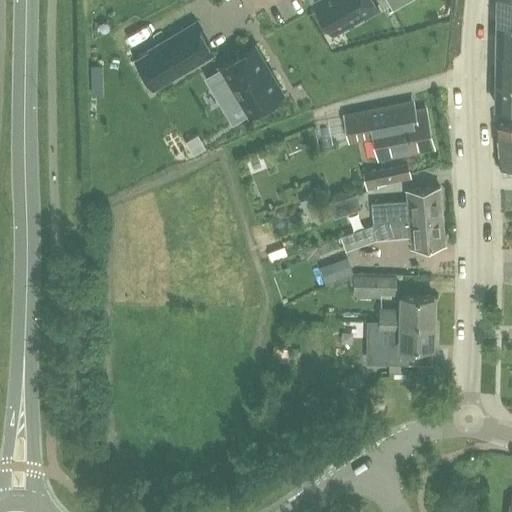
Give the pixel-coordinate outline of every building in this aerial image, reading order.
[(317,0),(314,2),(333,33),(348,24),(350,27),(354,24),(353,22),(362,16),(364,19),(379,10),(373,0),(317,0)] [(511,0),(497,0),(497,21),(511,21),(511,0)] [(511,21),(497,21),(497,51),(511,50),(511,21)] [(153,90),(211,55),(194,26),(136,61),(153,90)] [(244,99),(252,113),(287,93),(258,44),(224,65),(230,75),(219,81),(233,105),(244,99)] [(511,50),(497,51),(496,80),(511,80),(511,50)] [(511,80),(496,80),(495,105),(511,105),(511,80)] [(379,156),(433,145),(425,108),(412,110),(410,100),(345,114),(350,139),(375,134),(379,156)] [(511,121),(496,123),(498,143),(511,141),(511,121)] [(511,141),(498,143),(499,163),(511,161),(511,141)] [(379,187),(378,184),(390,181),(387,166),(363,171),(367,189),(379,187)] [(371,202),(373,224),(387,219),(442,213),(440,186),(406,189),(407,199),(371,202)] [(362,207),(356,193),(329,202),(330,203),(318,207),(322,220),(334,216),(335,217),(362,207)] [(312,198),(301,202),(303,209),(315,204),(312,198)] [(374,237),(410,234),(411,245),(444,242),(442,213),(387,219),(373,224),(374,237)] [(304,250),(308,261),(319,257),(316,246),(304,250)] [(333,260),(320,265),(326,282),(339,277),(333,260)] [(381,275),(381,293),(396,294),(397,275),(381,275)] [(378,307),(378,317),(432,319),(433,293),(400,292),(400,308),(378,307)] [(378,330),(378,328),(388,329),(388,343),(399,343),(399,344),(431,345),(432,319),(378,317),(378,319),(358,319),(358,330),(378,330)] [(289,349),(273,346),(271,357),(286,360),(289,349)]
